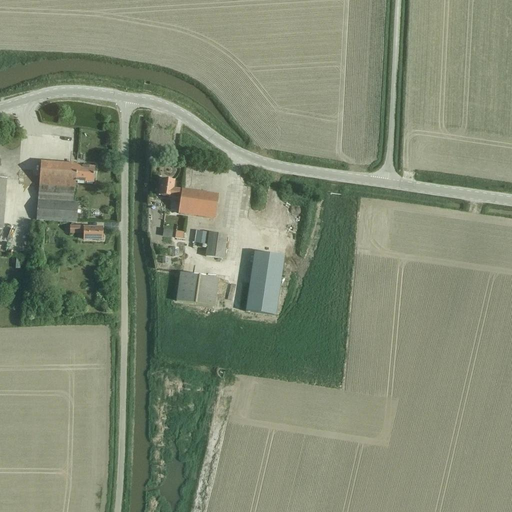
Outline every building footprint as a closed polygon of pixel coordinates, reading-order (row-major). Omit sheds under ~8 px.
[(40,162),(38,201),(36,220),(76,224),(77,204),(72,203),(74,188),(75,188),(75,182),(93,184),(94,168),(76,167),(76,165),(40,162)] [(214,219),(218,195),(181,190),(181,191),(173,189),(174,181),(161,179),(159,196),(180,199),(178,214),(214,219)] [(178,225),(177,232),(186,233),(187,226),(178,225)] [(102,240),(102,228),(83,228),(83,227),(70,227),(69,234),(83,234),(83,240),(102,240)] [(196,232),(194,243),(207,245),(209,233),(196,232)] [(207,245),(205,257),(223,260),(226,236),(209,233),(207,245)] [(275,317),(284,257),(254,252),(245,312),(275,317)] [(180,274),(176,302),(214,307),(218,279),(180,274)]
